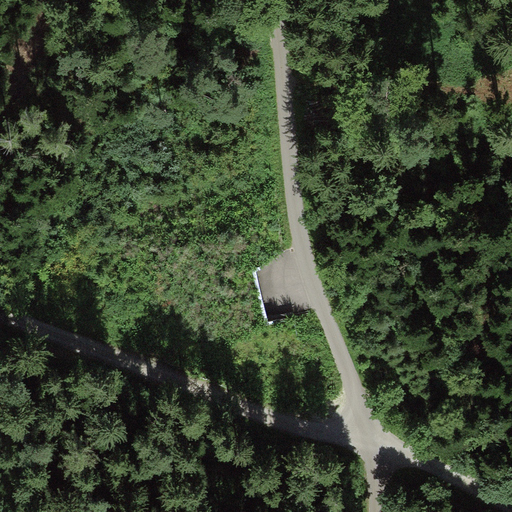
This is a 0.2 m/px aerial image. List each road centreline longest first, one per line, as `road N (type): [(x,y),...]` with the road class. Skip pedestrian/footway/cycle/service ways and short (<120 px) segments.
road 1 (track): [(0,305),(245,407),(376,441),(511,509)]
road 2 (residential): [(274,0),(312,275),(376,441)]
